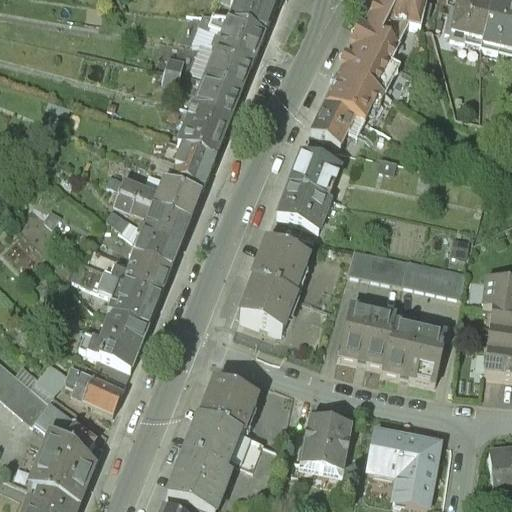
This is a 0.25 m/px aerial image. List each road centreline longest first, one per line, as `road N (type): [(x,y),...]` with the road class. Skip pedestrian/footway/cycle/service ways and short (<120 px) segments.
road 1 (unclassified): [(191,332),(331,0)]
road 2 (residential): [(191,332),(334,391),(474,419)]
road 3 (unclassified): [(120,511),(191,332)]
